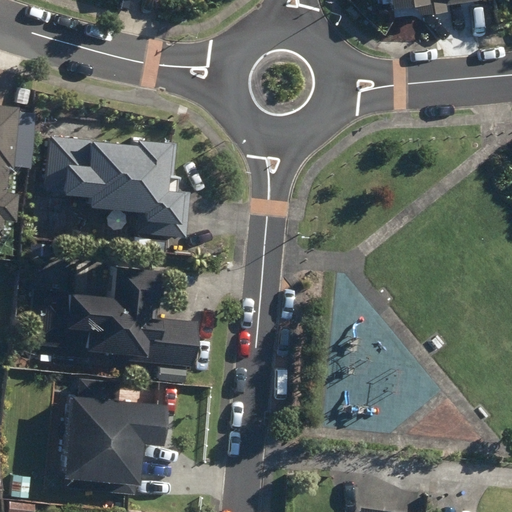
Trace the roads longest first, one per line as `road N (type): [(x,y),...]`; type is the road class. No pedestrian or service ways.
road 1 (residential): [(239,511),(269,200)]
road 2 (residential): [(0,21),(166,64)]
